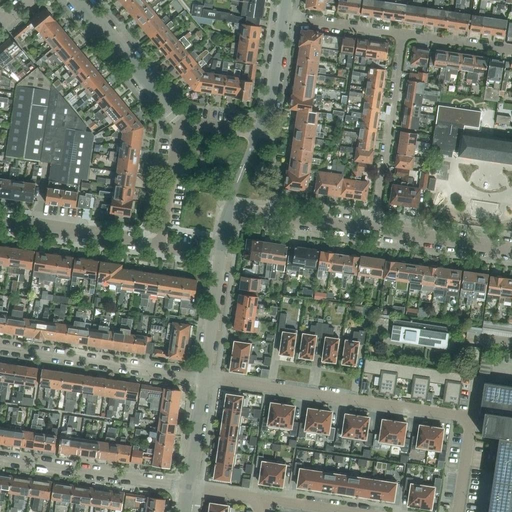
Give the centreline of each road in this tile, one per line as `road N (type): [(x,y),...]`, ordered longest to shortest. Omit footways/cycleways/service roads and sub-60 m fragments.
road 1 (unclassified): [(203,377),(471,417),(457,511)]
road 2 (unclassified): [(203,377),(0,347)]
road 3 (residential): [(402,32),(372,228)]
road 4 (unclassified): [(0,458),(186,486)]
road 5 (tertiary): [(203,377),(230,207)]
road 6 (unclassified): [(351,511),(186,486)]
road 7 (tertiary): [(182,125),(78,0)]
road 8 (unclassified): [(160,245),(0,220)]
road 9 (tertiary): [(372,228),(230,207)]
road 10 (tertiary): [(511,249),(372,228)]
road 11 (unclassified): [(182,125),(160,245)]
road 12 (tertiary): [(259,133),(283,15)]
